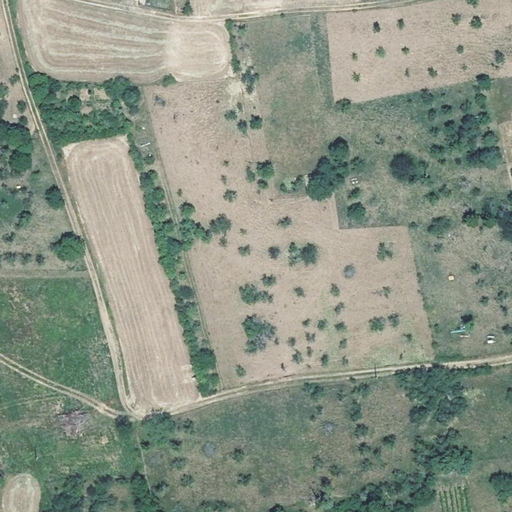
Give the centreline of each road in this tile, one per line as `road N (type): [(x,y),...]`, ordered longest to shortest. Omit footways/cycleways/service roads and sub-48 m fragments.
road 1 (track): [(6,0),(31,109),(108,326),(136,475)]
road 2 (track): [(511,356),(476,366),(401,359),(325,368),(225,391),(127,427)]
road 3 (track): [(399,0),(195,22),(79,0)]
